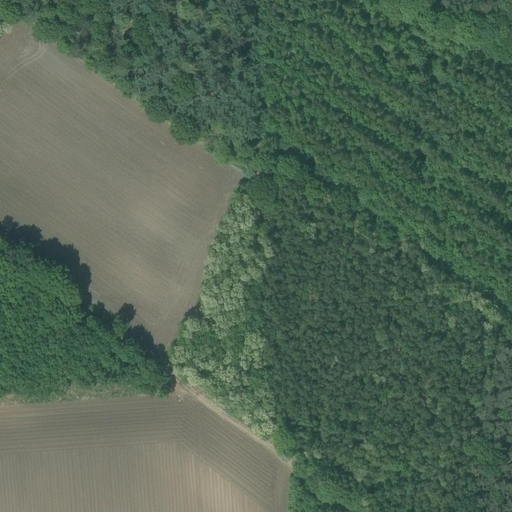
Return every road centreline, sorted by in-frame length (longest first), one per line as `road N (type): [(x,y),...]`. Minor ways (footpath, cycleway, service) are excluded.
road 1 (track): [(278,453),(244,0)]
road 2 (track): [(0,248),(278,453)]
road 3 (track): [(398,0),(511,50)]
